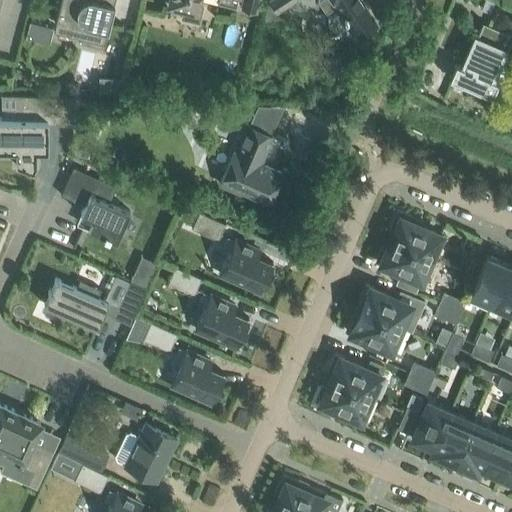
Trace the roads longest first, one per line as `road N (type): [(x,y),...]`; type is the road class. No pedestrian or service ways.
road 1 (residential): [(511,224),(403,177),(367,192),(266,424)]
road 2 (residential): [(0,336),(255,450)]
road 3 (residential): [(266,424),(469,511)]
